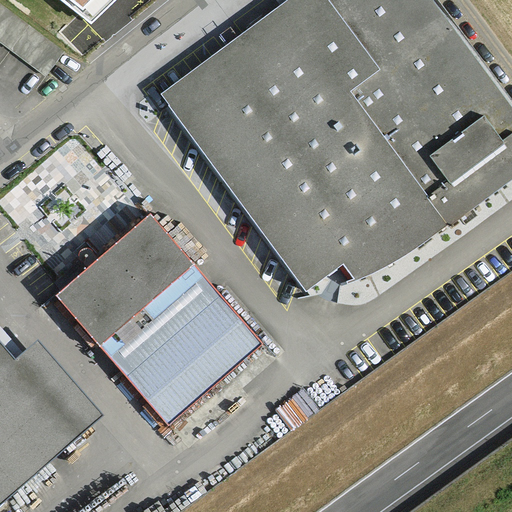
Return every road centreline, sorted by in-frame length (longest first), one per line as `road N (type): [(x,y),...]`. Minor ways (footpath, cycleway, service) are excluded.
road 1 (motorway): [(511,335),(265,511)]
road 2 (residential): [(0,135),(175,0)]
road 3 (motorway): [(352,511),(511,396)]
